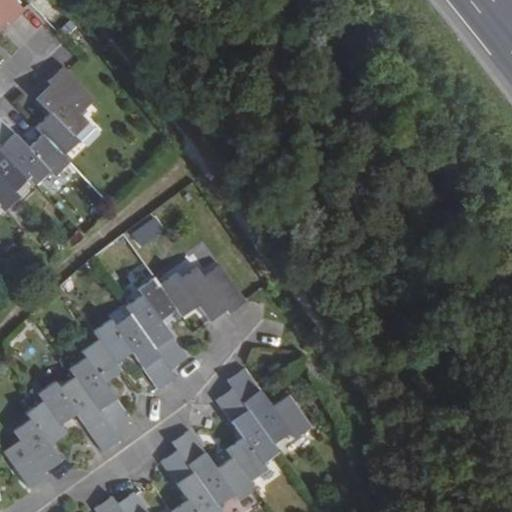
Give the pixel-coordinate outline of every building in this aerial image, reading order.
[(0,0),(0,26),(6,21),(9,25),(24,11),(12,0),(0,0)] [(92,100),(66,73),(62,68),(46,82),(50,87),(36,100),(41,106),(50,115),(34,128),(41,135),(62,157),(76,143),(71,137),(86,123),(77,114),(92,100)] [(68,164),(62,157),(41,135),(27,149),(12,133),(0,120),(0,150),(28,179),(34,186),(49,172),(54,177),(68,164)] [(28,179),(0,150),(0,209),(2,211),(17,198),(12,193),(28,179)] [(227,315),(244,304),(219,267),(202,279),(197,270),(180,280),(176,275),(158,286),(175,311),(179,317),(197,306),(203,315),(208,322),(224,311),(227,315)] [(158,286),(153,279),(137,289),(140,295),(123,307),(128,314),(168,371),(185,360),(170,337),(159,322),(175,311),(158,286)] [(123,307),(122,305),(105,316),(108,321),(112,326),(128,314),(123,307)] [(108,321),(92,332),(97,340),(114,364),(130,352),(146,376),(157,391),(174,380),(168,371),(128,314),(112,326),(108,321)] [(84,356),(68,367),(74,376),(113,432),(128,422),(113,399),(102,383),(119,371),(114,364),(97,340),(80,351),(84,356)] [(272,408),(261,393),(245,372),(228,383),(233,390),(273,446),(289,435),(293,440),(309,428),(288,398),(272,408)] [(52,382),(36,393),(42,402),(59,426),(75,414),(86,429),(101,452),(117,440),(113,432),(74,376),(56,387),(52,382)] [(278,453),(273,446),(233,390),(217,402),(232,424),(243,440),(227,451),(232,459),(249,483),(266,471),(262,465),(278,453)] [(4,451),(14,467),(28,488),(44,477),(41,472),(58,460),(53,452),(47,445),(64,433),(59,426),(42,402),(26,413),(29,418),(13,431),(19,439),(4,451)] [(216,470),(199,447),(188,432),(173,444),(179,452),(218,508),(235,497),(239,502),(255,490),(249,483),(232,459),(216,470)] [(220,511),(218,508),(179,452),(162,464),(177,486),(188,500),(171,511),(170,511),(220,511)] [(145,511),(144,510),(133,494),(118,506),(122,511),(145,511)] [(122,511),(118,506),(112,498),(95,510),(96,511),(122,511)]
